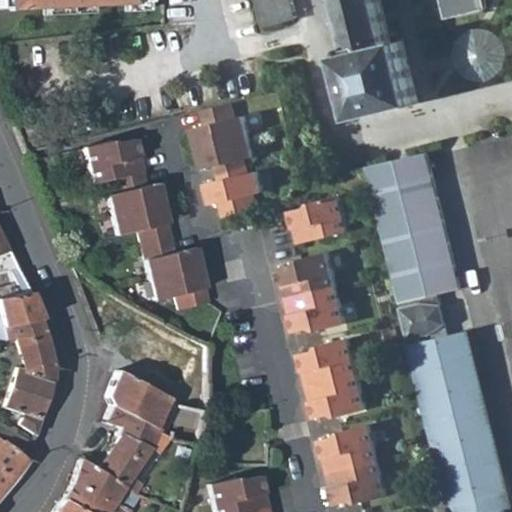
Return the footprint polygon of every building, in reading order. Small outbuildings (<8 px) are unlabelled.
[(0,0),(0,11),(115,8),(114,0),(0,0)] [(297,20),(291,0),(260,0),(267,27),(268,28),(297,20)] [(511,0),(339,0),(351,47),(345,48),(343,50),(344,54),(340,55),(354,117),(418,101),(403,39),(392,42),(381,0),(511,0)] [(467,31),(462,38),(458,47),(458,51),(458,56),(461,64),(466,72),(473,77),(482,79),(491,79),(499,76),(506,70),(511,62),(511,56),(511,47),(511,44),(508,36),(501,30),(493,26),(489,26),(484,25),(481,26),(475,27),(467,31)] [(214,106),(204,109),(207,124),(195,127),(205,168),(216,165),(219,178),(208,181),(213,205),(221,203),(224,216),(265,207),(261,193),(271,191),(266,168),(256,170),(253,157),(262,155),(253,113),(244,115),(240,100),(231,102),(214,106)] [(166,223),(157,183),(143,185),(137,156),(134,140),(116,144),(109,144),(78,150),(85,179),(112,173),(116,191),(106,194),(115,235),(135,231),(152,301),(172,296),(175,310),(206,303),(194,248),(172,253),(166,223)] [(427,152),(367,167),(401,303),(459,289),(427,152)] [(342,193),(315,199),(309,204),(291,209),(299,243),(351,230),(342,193)] [(0,253),(9,251),(0,232),(0,253)] [(346,323),(329,250),(302,256),(297,261),(279,266),(280,269),(294,330),(294,331),(314,326),(320,329),(346,323)] [(0,339),(12,339),(44,336),(21,274),(9,251),(0,253),(0,339)] [(425,305),(403,310),(424,402),(448,503),(450,511),(492,511),(509,508),(511,507),(511,505),(470,331),(448,335),(442,306),(425,305)] [(18,424),(32,434),(42,405),(51,379),(52,364),(44,336),(12,339),(15,345),(22,369),(13,367),(2,407),(21,413),(18,424)] [(366,409),(349,336),(323,343),(318,348),(299,352),(308,389),(315,418),(334,413),(340,416),(366,409)] [(5,346),(15,345),(12,339),(0,339),(0,349),(5,349),(5,346)] [(109,342),(108,347),(128,354),(130,346),(120,341),(109,342)] [(186,369),(205,374),(206,343),(188,341),(188,362),(186,369)] [(179,397),(185,372),(164,368),(161,382),(179,397)] [(169,397),(119,370),(117,369),(103,395),(109,405),(153,425),(154,425),(169,397)] [(186,369),(185,372),(179,397),(177,407),(200,413),(204,396),(205,374),(186,369)] [(100,461),(96,458),(90,455),(84,462),(123,487),(149,448),(158,426),(154,425),(153,425),(109,405),(100,422),(116,426),(113,434),(116,436),(100,461)] [(174,418),(198,424),(200,413),(177,407),(174,418)] [(319,438),(335,504),(355,500),(361,503),(387,496),(370,422),(343,428),(338,434),(319,438)] [(0,423),(0,493),(26,461),(23,459),(30,444),(0,423)] [(182,424),(178,438),(193,442),(196,429),(182,424)] [(136,496),(123,487),(84,462),(78,458),(71,483),(62,498),(85,511),(125,511),(129,508),(136,496)] [(265,511),(257,475),(239,479),(233,477),(206,484),(212,511),(265,511)] [(85,511),(62,498),(50,511),(85,511)] [(509,511),(509,508),(492,511),(450,511),(448,503),(437,508),(438,511),(509,511)]
